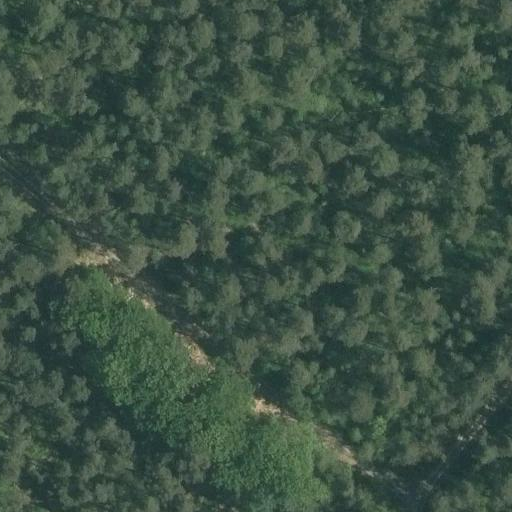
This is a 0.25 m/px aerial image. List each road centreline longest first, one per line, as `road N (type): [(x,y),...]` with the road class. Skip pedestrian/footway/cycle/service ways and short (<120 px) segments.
road 1 (track): [(0,161),(352,469),(413,511)]
road 2 (track): [(511,372),(411,505)]
